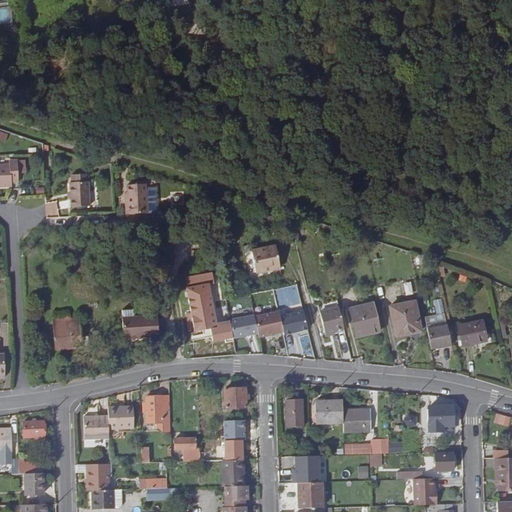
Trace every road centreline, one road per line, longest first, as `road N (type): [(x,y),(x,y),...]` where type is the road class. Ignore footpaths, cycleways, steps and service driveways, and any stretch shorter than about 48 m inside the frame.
road 1 (unclassified): [(264,370),(471,394)]
road 2 (unclassified): [(62,394),(178,370),(264,370)]
road 3 (residential): [(0,208),(10,208),(22,401)]
road 4 (residential): [(264,370),(269,511)]
